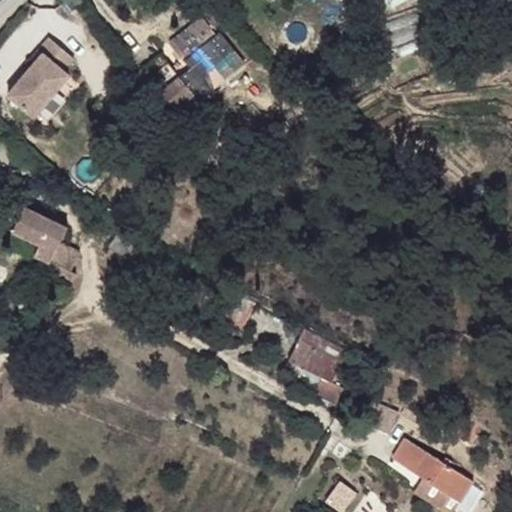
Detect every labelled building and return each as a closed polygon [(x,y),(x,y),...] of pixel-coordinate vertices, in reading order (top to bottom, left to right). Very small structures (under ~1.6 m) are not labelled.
[(244,64),(219,32),(216,34),(202,17),(169,43),(189,68),(178,76),(162,55),(139,73),(148,84),(157,94),(160,91),(180,116),(213,91),(211,89),(244,64)] [(74,58),(50,37),(39,49),(43,52),(33,64),(8,94),(33,116),(69,74),(63,70),(74,58)] [(43,52),(39,49),(38,48),(28,60),(33,64),(43,52)] [(68,227),(23,205),(12,231),(39,243),(34,255),(49,261),(41,278),(67,291),(76,273),(71,271),(80,252),(60,243),(68,227)] [(136,242),(120,231),(110,246),(126,257),(136,242)] [(233,291),(219,319),(241,330),(255,302),(233,291)] [(348,349),(304,328),(289,360),(321,376),(313,393),(331,402),(332,400),(336,402),(344,387),(332,381),(339,367),(348,349)] [(360,367),(367,355),(357,351),(352,362),(360,367)] [(351,373),(339,367),(332,381),(344,387),(351,373)] [(479,423),(460,405),(445,422),(471,445),(478,436),(472,430),(479,423)] [(451,495),(461,502),(473,482),(404,437),(392,457),(422,477),(451,495)] [(451,495),(422,477),(414,489),(442,507),(451,495)] [(307,511),(313,503),(305,499),(300,507),(306,511),(307,511)]
